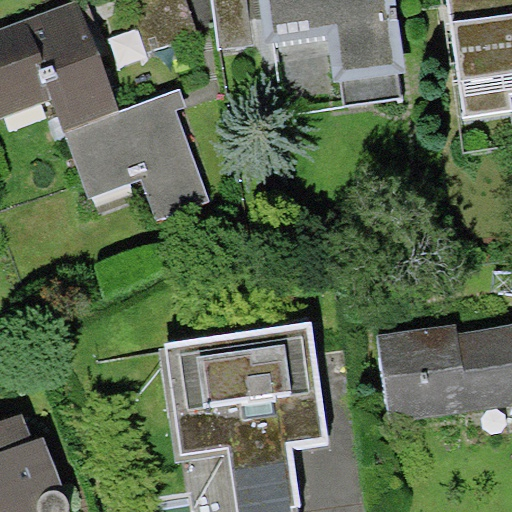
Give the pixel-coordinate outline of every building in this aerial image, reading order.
[(184,0),(147,0),(127,7),(144,61),(198,44),(184,0)] [(406,0),(273,0),(281,53),(333,46),(339,93),(347,92),(350,118),(407,111),(404,86),(418,84),(406,0)] [(511,0),(444,0),(462,125),(511,118),(511,0)] [(83,5),(0,33),(0,131),(54,113),(88,212),(146,192),(159,229),(212,211),(180,117),(194,112),(189,96),(122,119),(83,5)] [(465,331),(386,342),(399,433),(511,416),(511,340),(467,347),(465,331)] [(320,334),(169,353),(183,467),(232,460),(238,511),(304,511),(297,453),(335,448),(320,334)] [(26,425),(0,436),(0,511),(78,511),(49,446),(40,455),(26,425)]
